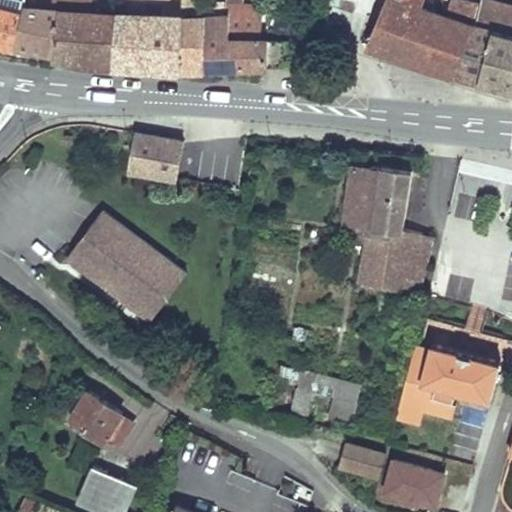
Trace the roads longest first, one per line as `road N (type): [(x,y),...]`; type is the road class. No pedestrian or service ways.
road 1 (primary): [(511,128),(18,85)]
road 2 (residential): [(356,511),(311,458),(171,391),(0,262)]
